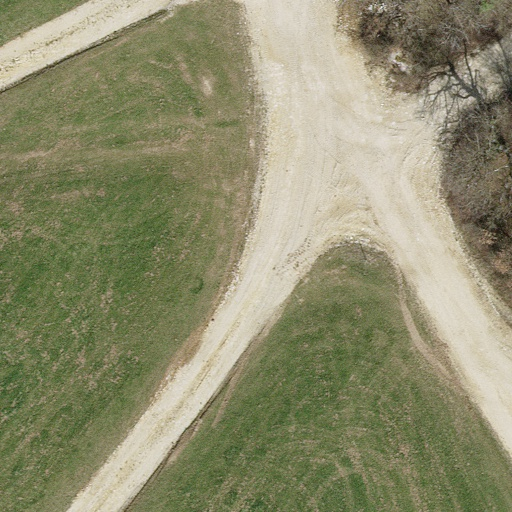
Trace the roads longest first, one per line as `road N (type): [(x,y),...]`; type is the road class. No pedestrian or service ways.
road 1 (track): [(511,49),(345,145),(181,404),(91,511)]
road 2 (track): [(281,0),(345,145),(511,413)]
road 3 (track): [(130,0),(0,63)]
